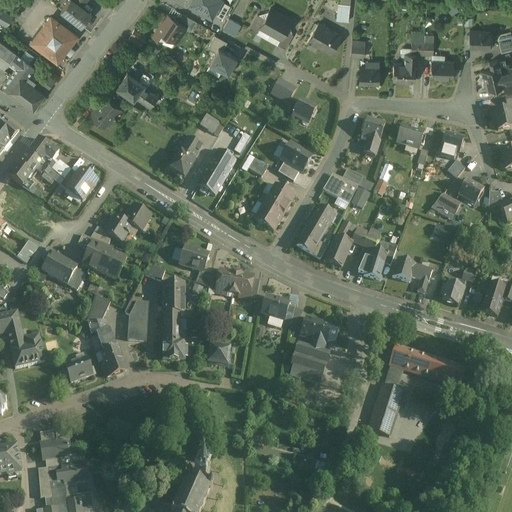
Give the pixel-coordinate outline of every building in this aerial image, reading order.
[(69,0),(61,10),(62,10),(68,15),(67,15),(82,26),(91,14),(82,6),(86,0),(69,0)] [(200,10),(205,0),(191,0),(189,4),(198,9),(200,10)] [(205,0),(200,10),(202,11),(212,17),(221,0),(205,0)] [(351,5),(341,4),(340,20),(349,21),(351,5)] [(265,19),(260,28),(270,34),(281,14),(271,8),(265,19)] [(197,22),(182,13),(177,21),(186,26),(185,27),(191,31),(197,22)] [(0,14),(0,23),(9,29),(13,23),(0,14)] [(177,21),(167,14),(153,36),(161,42),(165,36),(175,42),(185,27),(186,26),(177,21)] [(281,14),(270,34),(281,39),(286,31),(292,20),(281,14)] [(258,15),(250,29),(257,33),(260,28),(265,19),(258,15)] [(51,17),(32,42),(57,61),(65,51),(68,53),(72,48),(69,46),(77,36),(51,17)] [(230,17),(223,29),(236,36),(242,23),(230,17)] [(341,36),(318,23),(308,41),(331,53),(341,36)] [(482,31),(470,30),(469,46),(481,47),(481,48),(490,49),(490,34),(482,34),(482,31)] [(128,42),(139,49),(146,37),(135,31),(128,42)] [(286,31),(281,39),(278,44),(285,49),(293,35),(286,31)] [(208,48),(215,52),(218,47),(223,49),(227,42),(215,35),(208,48)] [(434,36),(425,36),(425,41),(424,55),(432,55),(433,55),(434,36)] [(511,37),(498,41),(502,53),(511,50),(511,37)] [(16,53),(0,41),(0,80),(7,71),(4,69),(10,62),(16,53)] [(365,42),(352,41),(351,56),(364,57),(365,42)] [(425,41),(412,41),(411,54),(418,54),(424,55),(425,41)] [(223,49),(218,47),(215,52),(209,63),(228,74),(237,57),(223,49)] [(17,67),(2,86),(13,95),(25,79),(34,67),(16,53),(10,62),(17,67)] [(411,54),(406,54),(405,64),(415,64),(415,65),(417,65),(418,54),(411,54)] [(433,55),(432,55),(431,67),(431,70),(431,77),(444,78),(445,77),(453,77),(453,62),(442,61),(442,55),(433,55)] [(497,60),(489,62),(491,69),(483,71),(487,90),(504,85),(504,84),(511,81),(511,67),(508,68),(509,71),(501,73),(499,67),(497,60)] [(371,67),(360,66),(359,84),(360,84),(360,81),(369,82),(369,84),(370,84),(378,84),(379,62),(372,62),(371,67)] [(405,64),(394,64),(395,63),(394,63),(394,75),(394,74),(397,74),(397,81),(414,81),(414,82),(415,65),(415,64),(405,64)] [(133,76),(127,72),(117,87),(134,99),(135,97),(143,86),(145,84),(140,80),(133,75),(133,76)] [(45,94),(25,79),(13,95),(33,109),(45,94)] [(279,81),(273,92),(289,101),(295,90),(279,81)] [(158,97),(143,86),(135,97),(150,107),(158,97)] [(110,92),(101,88),(95,96),(102,101),(105,97),(110,92)] [(105,97),(102,101),(90,116),(105,128),(120,109),(105,97)] [(301,100),(292,117),(301,121),(302,119),(309,123),(317,109),(301,100)] [(508,109),(490,114),(493,124),(496,123),(498,131),(511,127),(510,128),(508,120),(511,119),(509,109),(508,109)] [(217,123),(210,119),(208,122),(203,119),(199,126),(211,133),(216,125),(217,123)] [(16,132),(1,120),(0,121),(0,148),(4,152),(4,151),(10,144),(8,142),(16,133),(16,132)] [(385,125),(367,120),(362,136),(371,139),(368,148),(377,151),(385,125)] [(220,128),(216,125),(211,133),(215,136),(220,128)] [(424,133),(401,126),(396,144),(419,151),(424,133)] [(242,155),(250,136),(244,134),(236,152),(242,155)] [(463,140),(445,135),(441,150),(459,155),(463,140)] [(202,147),(188,138),(180,152),(194,160),(202,147)] [(51,149),(39,140),(29,153),(41,162),(45,157),(52,162),(53,162),(58,154),(51,149)] [(312,157),(290,144),(280,161),(284,163),(299,173),(302,174),(312,157)] [(368,148),(366,147),(363,154),(375,158),(377,151),(368,148)] [(511,149),(501,152),(503,162),(505,162),(507,170),(511,169),(511,149)] [(180,152),(179,151),(168,169),(176,174),(176,175),(177,177),(179,179),(182,178),(183,178),(184,179),(195,161),(194,160),(180,152)] [(421,151),(417,165),(424,167),(428,153),(421,151)] [(236,163),(217,152),(197,186),(215,197),(224,183),(236,163)] [(41,162),(29,153),(16,171),(22,176),(23,174),(29,179),(36,170),(41,162)] [(62,169),(53,162),(52,162),(45,157),(41,162),(58,175),(63,170),(62,169)] [(268,168),(254,160),(248,170),(262,178),(268,168)] [(58,175),(41,162),(36,170),(41,174),(43,172),(45,173),(42,178),(51,185),(58,175)] [(456,162),(447,172),(451,175),(460,165),(456,162)] [(299,173),(284,163),(278,174),(293,183),(299,173)] [(460,165),(451,175),(456,180),(465,170),(460,165)] [(65,166),(62,169),(63,170),(58,175),(64,180),(68,175),(71,171),(65,166)] [(74,179),(66,190),(82,202),(97,181),(81,169),(74,179)] [(23,174),(22,176),(16,171),(10,178),(22,187),(27,181),(29,179),(23,174)] [(362,179),(346,172),(342,180),(358,187),(362,179)] [(74,179),(68,175),(64,180),(60,186),(66,190),(74,179)] [(358,187),(342,180),(331,196),(327,194),(321,204),(331,210),(337,199),(349,205),(358,187)] [(380,180),(374,193),(383,197),(389,184),(380,180)] [(37,188),(27,181),(22,187),(33,194),(37,188)] [(483,191),(467,181),(459,196),(467,201),(468,200),(476,204),(483,191)] [(294,197),(276,186),(265,205),(264,206),(282,217),(283,217),(283,216),(294,197)] [(503,204),(498,194),(489,193),(488,211),(499,206),(498,206),(503,204)] [(443,196),(431,210),(440,215),(443,210),(443,209),(448,199),(443,196)] [(454,203),(448,199),(443,209),(443,210),(449,213),(454,203)] [(511,201),(510,203),(509,201),(503,204),(498,206),(499,206),(503,216),(506,215),(509,221),(506,222),(507,223),(511,220),(511,201)] [(264,207),(257,203),(252,213),(258,217),(264,207)] [(454,203),(449,213),(454,216),(460,206),(454,203)] [(151,217),(133,206),(124,221),(132,227),(139,231),(143,224),(146,226),(151,217)] [(282,217),(264,206),(264,207),(258,217),(255,221),(273,232),(282,217)] [(320,208),(311,223),(310,223),(296,246),(312,255),(320,260),(327,248),(319,243),(335,216),(319,207),(319,208),(320,208)] [(105,233),(112,237),(121,243),(127,234),(129,236),(130,235),(128,233),(132,227),(124,221),(115,216),(105,233)] [(345,222),(336,238),(342,241),(351,225),(345,222)] [(13,232),(0,223),(0,245),(2,247),(7,251),(19,236),(13,232)] [(451,231),(437,227),(434,237),(448,241),(451,231)] [(105,233),(97,228),(94,233),(110,242),(112,237),(105,233)] [(368,234),(357,229),(351,242),(363,247),(368,234)] [(110,242),(94,233),(90,239),(93,240),(107,247),(110,242)] [(379,238),(368,234),(363,247),(372,251),(374,252),(374,251),(379,238)] [(90,239),(82,235),(77,246),(88,251),(92,242),(93,240),(90,239)] [(341,248),(333,244),(326,262),(341,268),(349,251),(347,250),(350,243),(344,241),(341,248)] [(17,257),(20,259),(27,249),(32,253),(36,247),(28,242),(17,257)] [(113,252),(92,242),(88,251),(82,265),(92,270),(97,260),(107,265),(113,252)] [(386,255),(374,251),(374,252),(372,251),(369,260),(385,264),(384,265),(390,267),(397,248),(389,246),(386,255)] [(209,255),(185,247),(179,265),(200,272),(203,273),(203,272),(209,255)] [(48,248),(41,257),(47,261),(51,253),(52,253),(53,251),(48,248)] [(20,259),(25,263),(32,253),(27,249),(20,259)] [(113,252),(107,265),(97,260),(92,270),(117,281),(127,258),(113,252)] [(52,253),(51,253),(47,261),(41,271),(67,286),(75,271),(77,268),(52,253)] [(385,264),(369,260),(364,276),(379,281),(384,266),(384,265),(385,264)] [(432,272),(414,267),(415,266),(398,261),(392,278),(409,284),(411,278),(421,282),(420,284),(427,286),(427,283),(428,284),(432,272)] [(165,272),(149,266),(145,276),(161,283),(165,272)] [(476,272),(466,269),(465,273),(464,273),(462,280),(472,283),(475,276),(474,276),(476,272)] [(75,271),(67,286),(77,291),(85,277),(75,271)] [(203,273),(200,272),(196,284),(208,289),(212,275),(203,272),(203,273)] [(229,274),(220,272),(219,274),(216,292),(216,294),(226,296),(226,294),(232,295),(237,273),(231,272),(229,274)] [(219,274),(212,273),(212,275),(208,289),(208,290),(216,292),(219,274)] [(242,274),(237,273),(232,295),(239,296),(238,298),(248,300),(252,280),(252,278),(244,277),(242,274)] [(260,281),(252,280),(249,298),(256,299),(260,281)] [(184,284),(163,284),(163,316),(164,316),(164,342),(179,342),(179,333),(179,316),(184,316),(184,284)] [(427,286),(420,284),(417,293),(424,295),(427,286)] [(464,289),(448,284),(447,287),(443,285),(440,296),(444,297),(442,301),(457,306),(459,301),(460,301),(464,289)] [(505,290),(490,285),(486,295),(480,313),(497,318),(503,300),(502,300),(508,284),(507,284),(505,290)] [(511,285),(508,284),(502,300),(503,300),(511,303),(511,285)] [(110,304),(95,297),(86,323),(101,324),(110,304)] [(289,305),(266,297),(261,315),(283,322),(288,308),(289,305)] [(136,304),(130,303),(124,314),(130,317),(136,304)] [(149,305),(136,304),(130,317),(129,318),(127,342),(146,343),(149,305)] [(294,310),(288,308),(283,322),(282,324),(291,327),(294,310)] [(39,336),(22,340),(20,332),(21,331),(17,313),(0,316),(0,336),(5,335),(9,343),(11,351),(10,351),(15,370),(45,363),(41,344),(39,336)] [(331,327),(306,319),(305,322),(302,321),(300,328),(303,329),(300,337),(311,340),(309,348),(298,345),(290,367),(293,368),(321,377),(323,377),(323,376),(322,376),(325,366),(326,366),(326,365),(325,365),(328,355),(329,356),(330,355),(323,353),(325,345),(326,345),(331,327)] [(106,324),(101,324),(86,323),(95,352),(102,350),(103,353),(116,349),(109,330),(108,331),(106,324)] [(164,342),(163,342),(163,362),(184,363),(184,359),(187,359),(187,348),(184,348),(184,333),(179,333),(179,342),(164,342)] [(222,345),(215,344),(214,349),(210,348),(208,365),(233,369),(234,358),(228,357),(229,351),(222,350),(222,345)] [(389,367),(391,368),(404,372),(459,389),(466,369),(395,347),(389,367)] [(103,353),(101,354),(104,362),(101,364),(107,379),(126,372),(117,348),(116,349),(103,353)] [(73,364),(65,367),(71,385),(92,377),(86,359),(78,362),(73,364)] [(321,377),(293,368),(290,378),(319,387),(320,386),(319,386),(321,377)] [(391,368),(385,387),(397,391),(404,372),(391,368)] [(511,383),(503,409),(511,412),(511,383)] [(403,393),(397,391),(385,387),(383,387),(369,432),(389,438),(403,393)] [(40,444),(43,462),(45,462),(46,470),(63,468),(69,467),(68,458),(71,458),(71,457),(68,440),(56,442),(55,432),(40,435),(41,444),(40,444)] [(16,447),(0,449),(0,475),(6,475),(7,476),(20,474),(20,472),(16,447)] [(83,455),(71,457),(71,458),(68,458),(69,467),(85,465),(83,455)] [(63,468),(66,486),(87,483),(85,465),(69,467),(63,468)] [(63,468),(46,470),(50,500),(51,502),(52,511),(48,511),(44,511),(83,511),(93,511),(93,510),(91,495),(67,499),(66,486),(63,468)] [(50,500),(46,470),(38,472),(40,501),(50,500)] [(202,511),(209,495),(211,495),(212,492),(211,490),(209,489),(207,490),(205,489),(209,479),(197,474),(193,484),(191,483),(190,481),(188,480),(186,481),(185,483),(186,485),(173,511),(163,507),(161,511),(202,511)]
